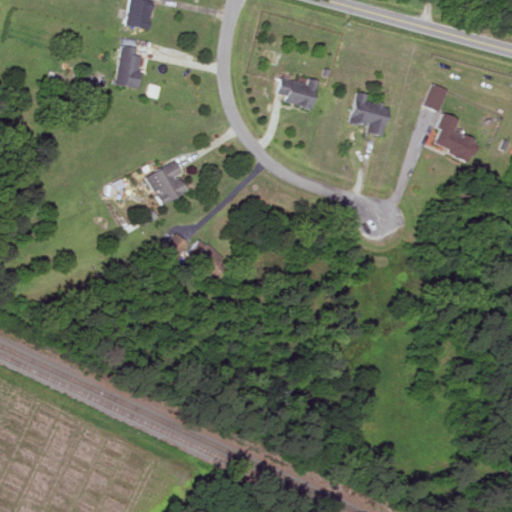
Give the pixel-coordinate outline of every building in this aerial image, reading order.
[(125,0),(121,26),(143,29),(147,0),(125,0)] [(132,88),(138,49),(118,46),(112,85),(132,88)] [(314,81),(304,78),(302,85),(276,78),(271,98),(307,108),(314,81)] [(444,90),(428,83),(418,105),(434,112),(444,90)] [(363,126),(362,132),(378,135),(384,104),(362,99),(363,94),(352,92),(346,122),(363,126)] [(450,131),(455,119),(438,113),(425,147),(464,161),(473,139),(450,131)] [(141,176),(155,205),(184,191),(170,162),(141,176)] [(185,246),(171,233),(157,248),(171,261),(185,246)]
